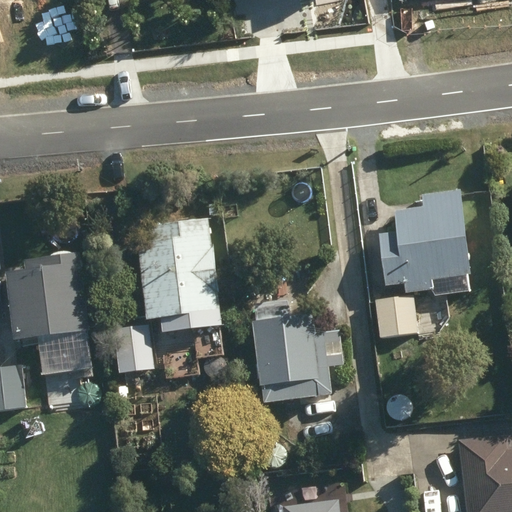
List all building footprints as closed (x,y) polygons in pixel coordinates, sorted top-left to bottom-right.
[(395,235),(376,237),(382,287),(402,285),(403,295),(430,292),(431,298),(466,294),(464,278),(467,277),(457,192),(419,196),(421,210),(392,213),(395,235)] [(148,228),(150,244),(134,246),(143,322),(161,320),(163,334),(214,328),(213,316),(216,315),(205,221),(148,228)] [(2,274),(11,343),(49,338),(49,345),(86,340),(76,256),(22,263),(23,271),(2,274)] [(374,302),(379,341),(415,337),(411,298),(374,302)] [(254,324),(249,324),(256,388),(259,388),(261,405),(329,397),(322,335),(312,336),(310,317),(287,319),(285,302),(252,306),(254,324)] [(218,331),(176,336),(178,360),(220,356),(218,331)] [(0,370),(0,413),(25,411),(20,369),(0,370)] [(511,511),(511,452),(509,453),(507,440),(462,445),(468,511),(511,511)] [(344,511),(343,500),(288,508),(288,511),(344,511)]
